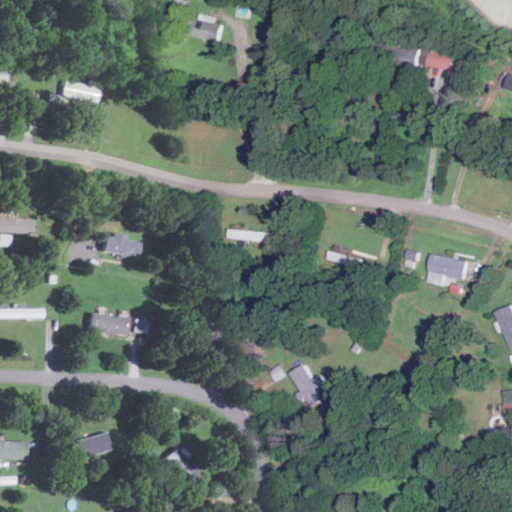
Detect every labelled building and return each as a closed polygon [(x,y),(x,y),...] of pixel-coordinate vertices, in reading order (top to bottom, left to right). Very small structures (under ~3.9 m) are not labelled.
[(225,23),(217,21),(218,16),(202,12),(200,18),(190,15),(186,32),(220,41),(225,23)] [(420,67),(421,62),(425,62),(427,48),(398,44),(395,63),(420,67)] [(453,68),(455,55),(430,51),(428,65),(453,68)] [(62,78),(60,93),(96,101),(99,85),(62,78)] [(32,216),(0,215),(0,231),(32,232),(32,216)] [(270,239),(271,230),(230,229),(230,238),(270,239)] [(100,251),(137,256),(139,240),(124,238),(124,234),(103,232),(100,251)] [(354,248),(334,244),(330,259),(363,266),(365,257),(353,255),(354,248)] [(427,282),(443,284),(445,275),(466,278),(469,259),(432,253),(427,282)] [(511,304),(497,309),(511,351),(511,354),(511,356),(511,304)] [(0,316),(41,316),(41,307),(0,307),(0,316)] [(126,334),(127,315),(89,311),(87,330),(126,334)] [(132,331),(147,332),(147,318),(132,318),(132,331)] [(219,344),(220,325),(195,323),(193,342),(219,344)] [(303,390),(298,392),(303,400),(308,397),(311,402),(334,390),(324,373),(315,377),(307,363),(292,371),(303,390)] [(68,439),(72,457),(109,449),(106,432),(68,439)] [(0,457),(25,458),(25,440),(0,439),(0,457)] [(190,488),(202,477),(184,457),(188,454),(178,442),(162,458),(190,488)]
